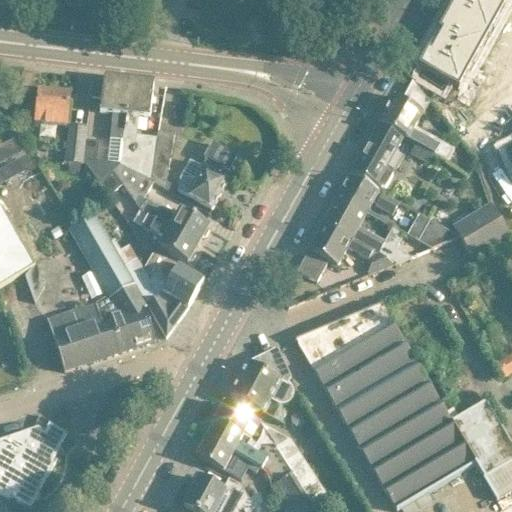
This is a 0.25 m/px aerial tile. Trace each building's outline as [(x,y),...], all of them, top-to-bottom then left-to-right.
[(476,0),(455,0),(447,17),(487,39),(501,14),(476,0)] [(476,0),(501,14),(508,0),(476,0)] [(108,14),(97,12),(96,24),(107,25),(108,14)] [(447,17),(433,42),(473,64),(487,39),(447,17)] [(511,39),(508,37),(503,48),(510,52),(511,47),(511,39)] [(433,42),(418,68),(424,72),(435,77),(445,83),(458,91),(473,64),(433,42)] [(503,48),(497,58),(504,62),(510,52),(503,48)] [(497,58),(491,69),(498,73),(504,62),(497,58)] [(424,72),(420,79),(431,85),(435,77),(424,72)] [(435,77),(431,85),(441,90),(445,83),(435,77)] [(111,140),(122,141),(124,141),(129,84),(105,81),(101,113),(114,115),(111,140)] [(379,126),(403,140),(416,147),(415,147),(432,158),(433,156),(446,164),(452,152),(414,131),(423,114),(429,103),(412,82),(402,103),(395,99),(379,126)] [(119,165),(121,166),(121,168),(150,184),(157,141),(156,141),(137,138),(139,118),(150,119),(154,87),(129,84),(124,141),(122,141),(119,165)] [(70,97),(39,93),(35,126),(45,127),(44,131),(53,132),(54,128),(66,129),(70,97)] [(392,176),(391,172),(387,170),(403,140),(379,126),(352,175),(380,190),(385,189),(392,176)] [(82,168),(82,165),(83,165),(86,143),(85,143),(86,132),(70,130),(66,166),(67,166),(67,173),(78,174),(79,167),(82,168)] [(150,184),(154,186),(166,193),(176,137),(157,134),(156,141),(157,141),(150,184)] [(18,139),(0,148),(0,187),(35,168),(18,139)] [(83,165),(84,165),(99,183),(113,173),(120,167),(121,168),(121,166),(119,165),(96,163),(98,144),(86,143),(83,165)] [(204,161),(207,162),(195,183),(180,179),(176,192),(212,213),(228,184),(217,178),(222,170),(229,174),(237,160),(212,146),(204,161)] [(409,158),(427,168),(432,158),(415,147),(409,158)] [(154,186),(150,184),(121,168),(120,167),(113,173),(124,189),(138,208),(141,200),(145,202),(154,186)] [(124,189),(113,173),(99,183),(110,200),(124,189)] [(373,204),(394,215),(399,206),(350,179),(334,208),(346,214),(350,209),(354,211),(357,206),(369,212),(373,204)] [(144,217),(149,220),(198,248),(209,229),(180,213),(176,220),(150,206),(146,203),(139,211),(144,217)] [(334,208),(324,226),(396,265),(406,261),(410,260),(396,251),(403,237),(392,230),(384,245),(358,231),(369,212),(357,206),(354,211),(350,209),(346,214),(334,208)] [(0,287),(35,267),(0,208),(0,287)] [(453,230),(459,240),(473,265),(511,242),(491,208),(453,230)] [(92,215),(66,229),(106,299),(95,306),(47,322),(64,375),(155,345),(144,311),(148,310),(125,270),(124,270),(110,246),(92,215)] [(159,250),(188,266),(198,248),(149,220),(142,231),(163,243),(159,250)] [(418,244),(431,252),(459,240),(430,224),(418,244)] [(369,277),(379,272),(396,265),(324,226),(297,275),(317,285),(328,264),(337,269),(347,250),(368,261),(366,267),(369,277)] [(58,229),(50,233),(55,241),(62,236),(58,229)] [(137,263),(125,270),(148,310),(166,341),(188,311),(204,284),(164,261),(163,262),(150,285),(143,273),(137,263)] [(44,290),(36,267),(25,279),(35,306),(44,290)] [(428,385),(382,308),(295,343),(395,511),(412,511),(409,506),(475,467),(446,415),(428,385)] [(291,389),(289,387),(287,386),(290,379),(277,351),(247,365),(229,398),(282,427),(282,421),(286,415),(282,414),(281,408),(286,407),(288,406),(291,404),(293,401),(293,398),(293,395),(293,392),(291,389)] [(511,447),(486,404),(456,422),(450,412),(446,415),(475,467),(494,499),(511,488),(511,447)] [(261,472),(271,488),(291,476),(277,452),(259,430),(260,428),(251,423),(251,422),(242,416),(224,407),(206,441),(233,455),(261,472)] [(38,430),(0,442),(0,495),(9,501),(10,499),(30,510),(56,463),(53,462),(67,436),(49,426),(45,434),(38,430)] [(259,430),(277,452),(291,476),(309,505),(326,496),(291,445),(262,429),(260,428),(259,430)] [(223,474),(227,465),(231,467),(230,470),(240,477),(242,473),(256,481),(261,472),(233,455),(206,441),(196,460),(223,474)] [(271,488),(268,490),(282,511),(313,511),(309,505),(291,476),(271,488)] [(199,481),(184,509),(189,511),(253,511),(240,488),(229,482),(222,493),(199,481)]
